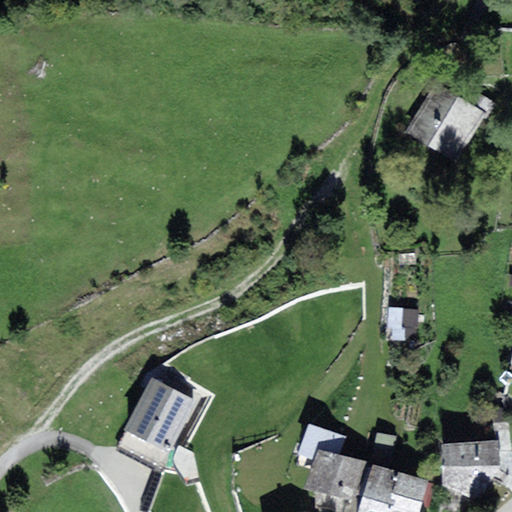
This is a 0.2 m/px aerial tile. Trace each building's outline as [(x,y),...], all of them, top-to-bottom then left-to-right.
[(458,81),(452,92),(487,112),(485,116),(488,118),(496,103),(458,81)] [(434,82),(405,132),(458,163),(485,116),(487,112),(452,92),(434,82)] [(153,377),(125,430),(171,454),(199,400),(153,377)] [(479,498),(490,483),(501,464),(500,440),(441,444),(443,468),(444,486),(479,498)] [(354,500),(368,461),(323,451),(306,488),(354,500)] [(374,464),(363,500),(359,511),(393,511),(394,509),(404,511),(419,511),(429,480),(374,464)]
